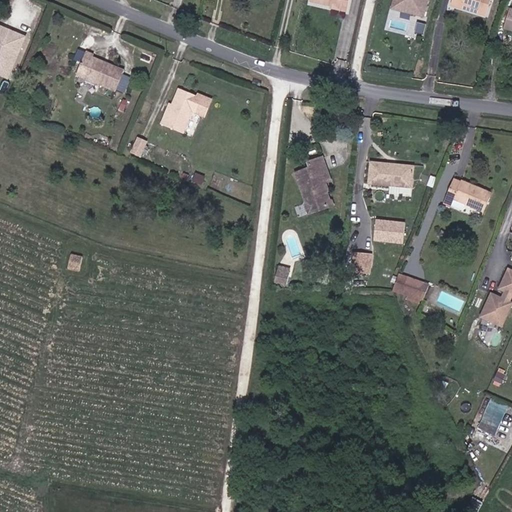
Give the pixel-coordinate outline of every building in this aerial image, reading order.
[(312,0),(331,4),(330,8),(348,13),(348,0),(312,0)] [(422,21),(427,0),(394,0),(394,4),(401,6),(399,15),(422,21)] [(453,0),(452,6),(473,11),(471,17),(487,21),(493,0),(492,0),(453,0)] [(399,15),(401,6),(394,4),(391,13),(399,15)] [(471,17),(473,11),(452,6),(450,12),(471,17)] [(27,36),(0,25),(0,77),(8,81),(27,36)] [(103,76),(106,66),(94,61),(95,58),(88,55),(83,67),(103,76)] [(124,73),(106,66),(103,76),(110,79),(110,84),(119,86),(124,73)] [(103,76),(83,67),(79,79),(116,94),(119,86),(110,84),(110,79),(103,76)] [(207,114),(213,97),(199,92),(199,94),(180,88),(170,117),(167,117),(165,124),(186,132),(194,108),(207,114)] [(436,124),(432,133),(436,134),(432,144),(445,149),(452,130),(436,124)] [(139,136),(132,152),(141,156),(148,140),(139,136)] [(310,164),(312,169),(297,175),(310,209),(328,202),(321,183),(328,180),(325,172),(329,171),(324,159),(310,164)] [(414,166),(370,161),(368,183),(411,188),(414,166)] [(453,197),(460,200),(463,195),(473,200),(473,202),(490,210),(497,193),(469,181),(468,184),(460,180),(453,197)] [(473,200),(463,195),(460,200),(471,205),(473,202),(473,200)] [(406,222),(375,219),(373,243),(404,246),(406,222)] [(370,274),(372,254),(352,252),(350,272),(370,274)] [(84,260),(78,259),(71,258),(67,274),(80,276),(84,260)] [(511,269),(507,268),(497,291),(502,293),(500,297),(490,292),(478,318),(502,329),(511,305),(511,302),(510,301),(511,298),(511,297),(511,269)] [(288,286),(290,276),(289,276),(279,274),(278,274),(276,283),(288,286)] [(428,285),(397,274),(392,289),(423,299),(428,285)] [(491,397),(480,429),(498,435),(509,404),(491,397)]
